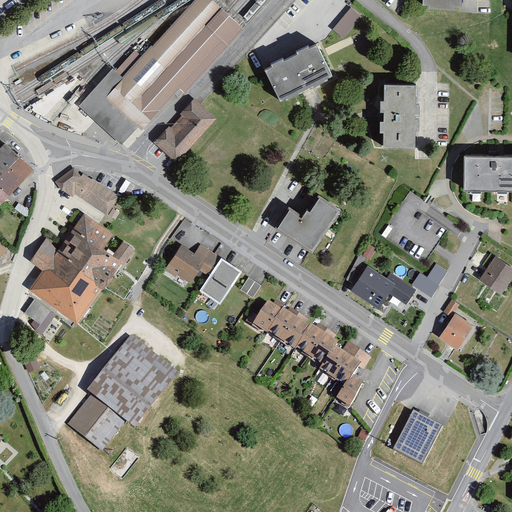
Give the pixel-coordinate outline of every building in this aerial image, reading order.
[(184,92),(243,27),(240,24),(233,17),(226,12),(216,2),(213,0),(199,0),(124,81),(110,96),(140,125),(142,126),(178,87),(184,92)] [(426,0),(427,3),(432,3),(432,7),(444,7),(444,9),(459,10),(459,5),(466,5),(466,0),(426,0)] [(334,29),(345,38),(364,15),(352,6),(334,29)] [(275,66),(268,69),(283,100),(305,90),(334,75),(318,43),(311,47),(310,45),(299,50),(300,53),(287,60),(285,57),(273,63),(275,66)] [(110,96),(124,81),(112,70),(78,107),(121,146),(140,125),(110,96)] [(417,85),(384,85),(384,101),(380,101),(380,112),(384,112),(384,121),(380,121),(380,133),(384,133),(383,148),(416,149),(416,130),(420,130),(420,119),(416,119),(416,114),(420,114),(420,103),(417,103),(417,85)] [(199,98),(161,141),(182,160),(221,117),(199,98)] [(5,145),(0,150),(0,204),(32,172),(5,145)] [(511,156),(466,156),(466,189),(511,189),(511,156)] [(77,167),(56,183),(69,200),(76,195),(109,218),(122,199),(77,167)] [(294,204),(279,227),(316,252),(345,210),(325,196),(311,216),(294,204)] [(47,271),(34,288),(82,322),(136,250),(127,243),(120,253),(109,245),(117,235),(88,214),(64,248),(52,239),(35,262),(47,271)] [(0,259),(9,249),(0,241),(0,259)] [(195,255),(182,246),(167,269),(175,275),(177,271),(190,280),(199,267),(207,273),(218,257),(201,246),(195,255)] [(511,286),(511,266),(497,256),(481,280),(506,296),(511,286)] [(240,270),(222,258),(202,289),(220,301),(240,270)] [(429,275),(421,271),(413,284),(432,296),(449,269),(437,262),(429,275)] [(394,283),(368,266),(353,289),(378,306),(388,290),(406,302),(414,289),(397,278),(394,283)] [(261,285),(249,277),(241,290),(253,297),(261,285)] [(36,297),(25,312),(46,328),(58,314),(36,297)] [(453,299),(446,310),(452,314),(460,303),(453,299)] [(274,305),(269,302),(254,325),(267,333),(268,332),(295,349),(296,347),(324,365),(321,369),(347,386),(340,398),(350,404),(360,384),(350,377),(356,368),(361,372),(370,358),(349,344),(343,353),(335,348),(338,344),(333,341),(335,336),(318,326),(316,329),(312,327),(311,328),(304,324),(307,320),(290,309),(288,313),(282,309),(284,307),(276,302),(274,305)] [(478,325),(458,311),(441,336),(461,350),(478,325)] [(95,395),(70,426),(100,450),(125,419),(136,428),(180,373),(133,336),(89,390),(95,395)] [(39,367),(33,351),(23,355),(29,371),(39,367)] [(441,427),(414,413),(395,449),(422,463),(441,427)]
